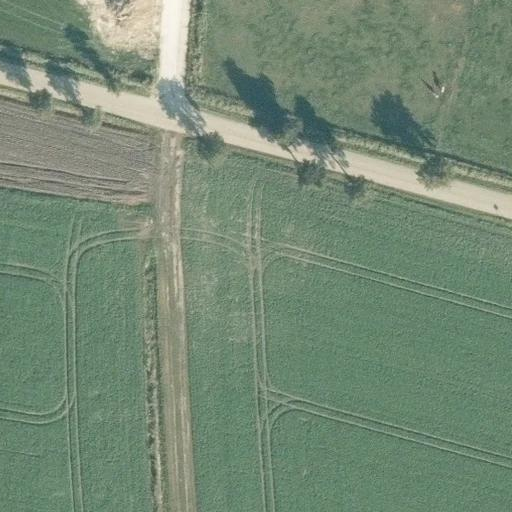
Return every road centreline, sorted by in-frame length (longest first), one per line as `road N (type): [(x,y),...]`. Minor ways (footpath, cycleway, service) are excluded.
road 1 (tertiary): [(511,196),(0,68)]
road 2 (track): [(173,511),(171,111)]
